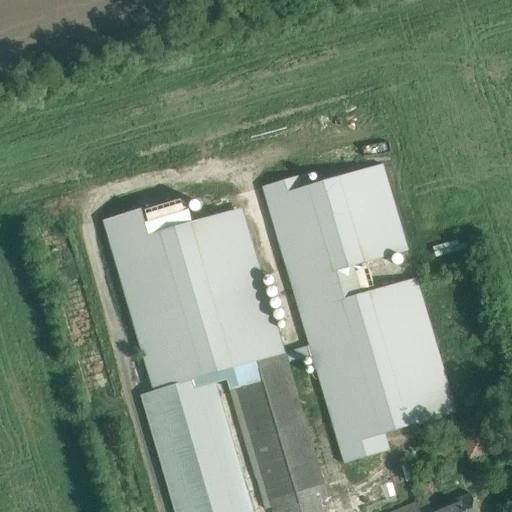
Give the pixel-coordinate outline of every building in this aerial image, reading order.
[(308,174),(263,188),(310,346),(285,353),(288,364),(313,356),(345,464),(390,450),(385,434),(457,412),(417,279),(360,296),(358,291),(374,287),(369,268),(353,273),(351,268),(409,251),(384,165),(311,186),(308,174)] [(186,197),(104,221),(154,392),(142,395),(176,511),(253,511),(216,384),(234,379),(273,511),(323,511),(316,486),(324,484),(294,383),(288,364),(285,353),(244,217),(196,231),(186,197)] [(434,247),(436,256),(477,245),(476,241),(475,235),(455,241),(434,247)] [(463,410),(483,403),(479,392),(459,398),(463,410)] [(458,424),(470,460),(495,453),(492,442),(504,439),(496,412),(458,424)] [(392,511),(480,511),(472,494),(434,510),(428,497),(392,511)]
